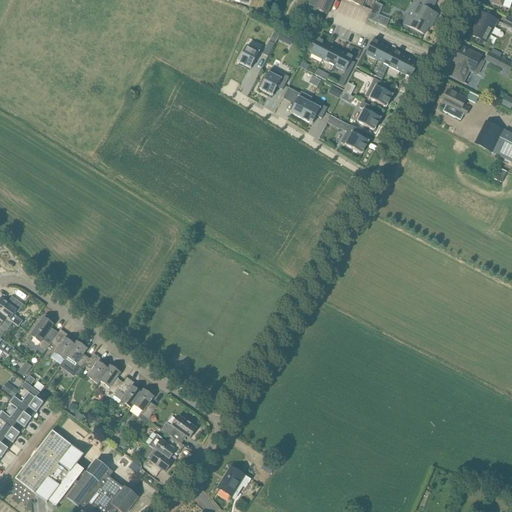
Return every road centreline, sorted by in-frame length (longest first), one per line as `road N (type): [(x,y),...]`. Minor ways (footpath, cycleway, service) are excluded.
road 1 (unclassified): [(232,425),(381,178)]
road 2 (residential): [(232,425),(43,288),(19,275),(0,283)]
road 3 (unclassified): [(381,178),(232,93)]
road 4 (unclassified): [(381,178),(442,60)]
